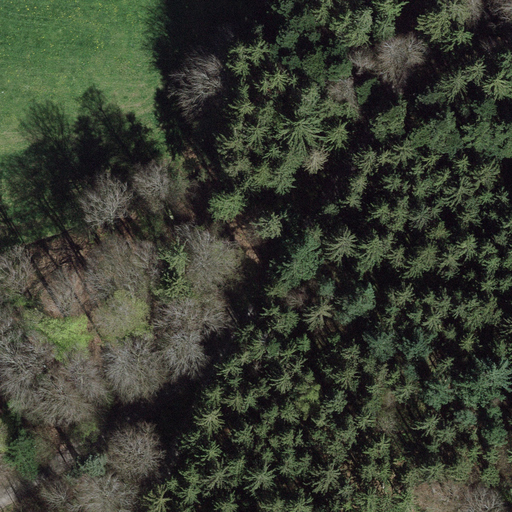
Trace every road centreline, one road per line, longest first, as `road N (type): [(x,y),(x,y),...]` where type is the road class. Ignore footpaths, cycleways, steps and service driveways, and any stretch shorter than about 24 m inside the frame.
road 1 (track): [(145,511),(239,327),(394,94),(446,0)]
road 2 (track): [(0,498),(167,398),(235,344)]
